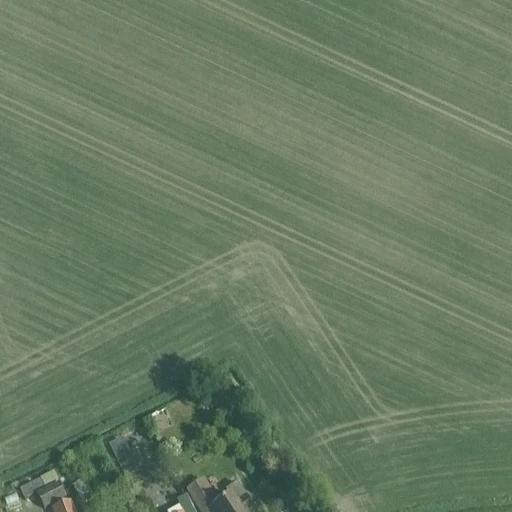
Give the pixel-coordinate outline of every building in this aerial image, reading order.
[(143,422),(150,436),(173,425),(165,410),(162,411),(143,422)] [(119,437),(128,454),(150,443),(142,426),(119,437)] [(19,490),(25,501),(33,497),(31,494),(57,481),(53,473),(19,490)] [(82,481),(78,483),(72,473),(66,477),(79,500),(90,493),(82,481)] [(36,494),(44,510),(66,498),(58,483),(36,494)] [(202,483),(187,493),(198,511),(253,511),(237,485),(226,492),(230,499),(215,508),(209,497),(211,496),(202,483)] [(142,496),(134,500),(138,509),(147,504),(142,496)] [(179,499),(186,511),(194,511),(186,496),(179,499)] [(51,510),(52,511),(73,511),(70,503),(51,510)]
